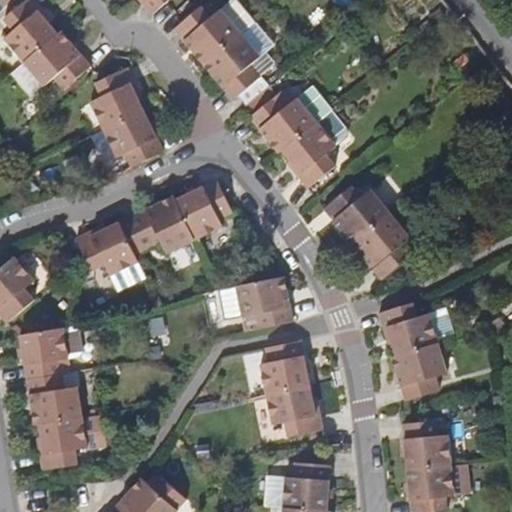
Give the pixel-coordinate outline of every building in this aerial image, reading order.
[(0,0),(0,10),(11,0),(0,0)] [(24,62),(59,33),(40,11),(42,9),(34,0),(28,0),(5,20),(13,31),(4,39),(24,62)] [(140,0),(142,2),(153,15),(169,0),(140,0)] [(511,6),(507,0),(480,0),(506,30),(511,37),(511,6)] [(175,29),(204,64),(241,33),(222,9),(210,19),(201,8),(175,29)] [(439,8),(431,14),(439,21),(445,16),(439,8)] [(241,33),(204,64),(234,100),(259,78),(276,64),(275,63),(266,53),(275,44),(255,21),(241,33)] [(61,31),(59,33),(24,62),(12,72),(32,95),(43,85),(45,87),(54,79),(64,89),(91,66),(61,31)] [(464,53),(452,63),(459,69),(470,60),(464,53)] [(104,129),(144,110),(131,84),(134,82),(128,68),(96,83),(102,97),(91,102),(104,129)] [(277,96),(251,118),(280,153),(283,150),(316,123),(333,110),(313,85),(287,108),(277,96)] [(132,168),(164,152),(144,110),(104,129),(118,159),(126,155),(132,168)] [(316,123),(283,150),(302,174),(299,177),(309,189),(335,167),(326,156),(347,136),(348,130),(333,110),(316,123)] [(218,180),(177,199),(196,240),(223,227),(220,220),(232,213),(218,180)] [(325,210),(353,244),(390,214),(371,190),(360,199),(351,188),(325,210)] [(196,240),(177,199),(175,196),(120,222),(136,254),(161,241),(167,254),(196,240)] [(390,214),(353,244),(383,281),(409,260),(400,248),(410,239),(390,214)] [(139,262),(136,254),(120,222),(93,235),(91,232),(78,239),(93,271),(106,265),(111,276),(139,262)] [(0,316),(3,321),(32,297),(26,289),(34,282),(15,258),(0,271),(0,316)] [(258,329),(294,322),(285,276),(237,286),(244,319),(256,316),(258,329)] [(224,320),(240,316),(235,289),(219,292),(224,320)] [(414,302),(379,313),(384,329),(388,328),(395,356),(439,343),(430,314),(418,318),(414,302)] [(246,331),(258,329),(256,316),(244,319),(246,331)] [(500,317),(487,326),(494,336),(507,328),(500,317)] [(139,319),(131,320),(134,333),(142,331),(139,319)] [(64,328),(20,335),(28,380),(64,374),(61,360),(69,359),(80,357),(84,352),(79,325),(64,328)] [(267,394),(310,386),(301,340),(267,347),(270,363),(261,365),(267,394)] [(439,343),(395,356),(392,357),(406,401),(440,392),(437,377),(448,374),(439,343)] [(159,348),(149,349),(151,359),(153,360),(160,359),(159,348)] [(35,425),(40,424),(84,417),(79,388),(66,389),(64,374),(28,380),(35,425)] [(316,416),(310,386),(267,394),(274,426),(286,423),(289,437),(324,430),(320,415),(316,416)] [(84,417),(40,424),(45,455),(40,456),(42,472),(78,466),(76,451),(89,448),(84,417)] [(405,424),(409,469),(452,465),(449,435),(440,436),(439,421),(405,424)] [(267,505),(284,506),(328,510),(330,466),(296,464),(295,478),(269,476),(267,505)] [(452,465),(409,469),(412,511),(447,511),(447,498),(454,498),(452,465)] [(141,478),(131,490),(111,511),(176,511),(178,511),(141,478)]
